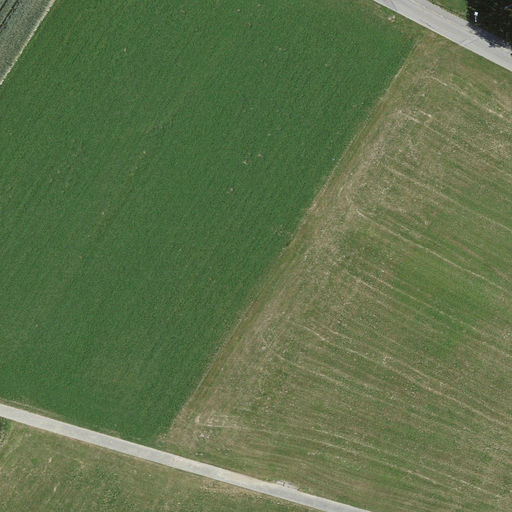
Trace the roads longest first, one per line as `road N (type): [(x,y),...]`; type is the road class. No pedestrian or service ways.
road 1 (track): [(336,511),(0,413)]
road 2 (residential): [(511,62),(391,0)]
